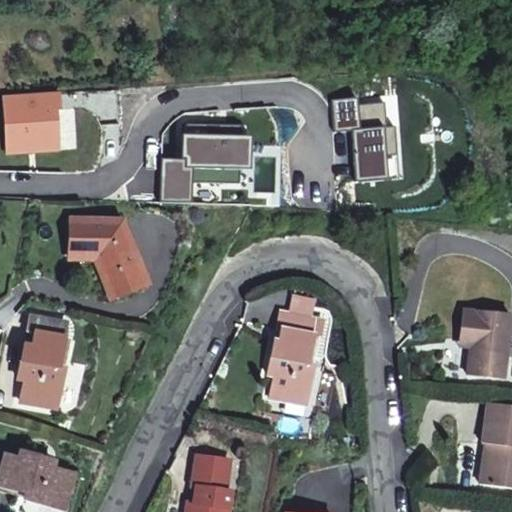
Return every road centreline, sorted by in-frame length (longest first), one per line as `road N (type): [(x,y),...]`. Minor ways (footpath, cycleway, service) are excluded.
road 1 (residential): [(118,511),(180,391),(214,301),(258,263),(297,254),(346,266),(397,340),(398,511)]
road 2 (unknown): [(309,187),(307,104),(290,89),(261,82),(214,86),(154,107),(78,179),(0,180)]
